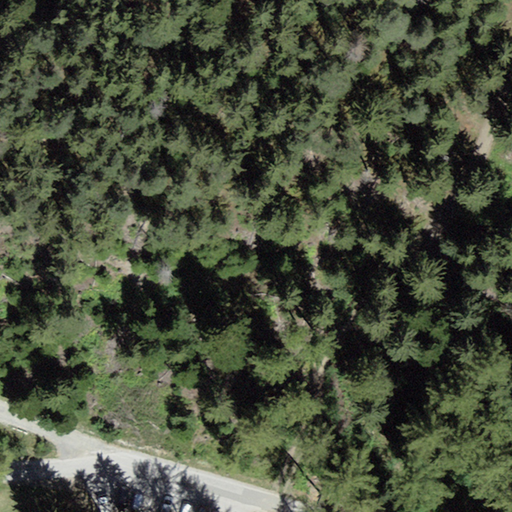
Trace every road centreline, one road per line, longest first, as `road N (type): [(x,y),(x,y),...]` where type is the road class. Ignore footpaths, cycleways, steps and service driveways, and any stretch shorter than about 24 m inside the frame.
road 1 (track): [(425,217),(368,294),(260,355),(221,395),(191,476)]
road 2 (track): [(511,77),(425,217),(424,245),(430,260),(511,301)]
road 3 (residential): [(286,511),(191,476),(106,457)]
